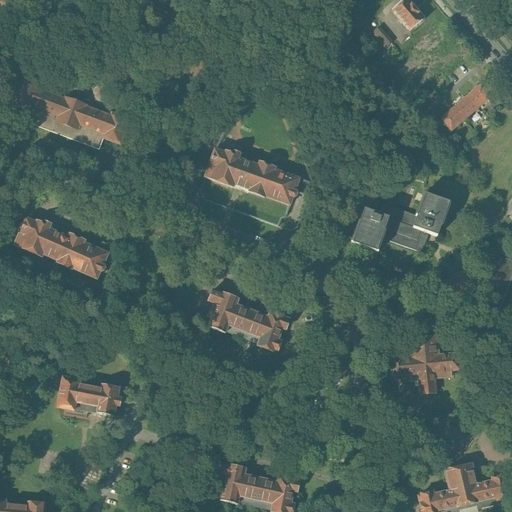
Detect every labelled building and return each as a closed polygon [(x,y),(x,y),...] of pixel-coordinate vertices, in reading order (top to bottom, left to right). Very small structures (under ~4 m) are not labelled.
[(9,0),(0,21),(0,44),(2,45),(21,0),(9,0)] [(425,19),(408,0),(402,0),(391,10),(410,32),(425,19)] [(393,42),(380,25),(372,32),(385,49),(393,42)] [(110,117),(87,109),(88,106),(65,97),(64,100),(40,90),(40,88),(35,86),(36,83),(18,77),(9,103),(32,113),(34,108),(59,117),(57,122),(79,130),(81,125),(104,134),(103,137),(120,143),(128,120),(111,113),(110,117)] [(484,89),(480,85),(467,96),(477,109),(491,97),(487,93),(484,89)] [(467,96),(454,107),(464,120),(477,109),(467,96)] [(464,120),(454,107),(440,119),(451,131),(464,120)] [(276,169),(259,163),(258,166),(239,158),(240,154),(233,152),(232,154),(226,152),(225,154),(215,150),(205,177),(204,177),(204,178),(233,188),(234,184),(249,190),(248,193),(264,199),(265,197),(289,206),(292,199),(293,200),(296,192),(294,192),(299,180),(275,171),(276,169)] [(449,203),(424,194),(417,216),(412,228),(428,233),(437,237),(449,203)] [(417,216),(382,203),(378,214),(389,218),(381,238),(421,252),(428,233),(412,228),(417,216)] [(378,214),(364,209),(352,243),(376,252),(381,238),(389,218),(378,214)] [(86,242),(71,235),(69,238),(49,229),(51,224),(45,221),(43,223),(39,221),(37,224),(26,219),(14,245),(42,258),(43,255),(60,263),(59,265),(72,271),(73,269),(96,279),(100,272),(102,273),(105,267),(103,266),(108,256),(85,245),(86,242)] [(332,231),(318,226),(315,233),(322,235),(317,251),(325,253),(332,231)] [(511,276),(511,261),(488,252),(469,303),(498,314),(511,276)] [(268,317),(235,307),(238,299),(223,294),(222,296),(211,293),(208,304),(213,306),(209,320),(212,321),(209,331),(225,336),(226,335),(257,345),(257,348),(274,354),(275,351),(278,353),(282,342),(280,341),(284,330),(286,330),(289,321),(284,320),(286,316),(277,313),(276,317),(269,314),(268,317)] [(434,338),(408,341),(410,359),(401,361),(401,358),(389,360),(391,381),(405,380),(406,383),(419,382),(421,396),(436,394),(434,380),(450,377),(450,373),(460,372),(458,354),(437,357),(434,338)] [(101,388),(80,384),(80,380),(62,377),(57,407),(114,417),(115,406),(120,407),(121,398),(117,397),(119,387),(101,384),(101,388)] [(47,401),(52,403),(61,380),(56,378),(47,401)] [(470,439),(448,425),(435,446),(452,457),(455,468),(462,467),(459,455),(470,439)] [(103,469),(87,463),(84,473),(80,482),(84,484),(83,488),(90,490),(91,486),(98,488),(102,480),(103,469)] [(278,485),(244,477),(245,469),(233,466),(233,469),(219,465),(216,478),(221,479),(217,492),(223,493),(221,502),(238,506),(238,504),(271,511),(292,511),(294,506),(290,505),(292,494),(296,495),(299,483),(291,482),(292,478),(284,476),(283,480),(279,479),(278,485)] [(455,468),(444,471),(449,492),(434,496),(433,493),(421,496),(422,497),(418,498),(421,511),(457,511),(457,510),(464,508),(464,510),(477,507),(478,509),(496,505),(495,503),(508,500),(503,478),(491,480),(492,482),(476,486),(471,465),(462,467),(455,468)] [(27,506),(5,503),(5,502),(0,501),(0,511),(43,511),(44,504),(28,502),(27,506)]
